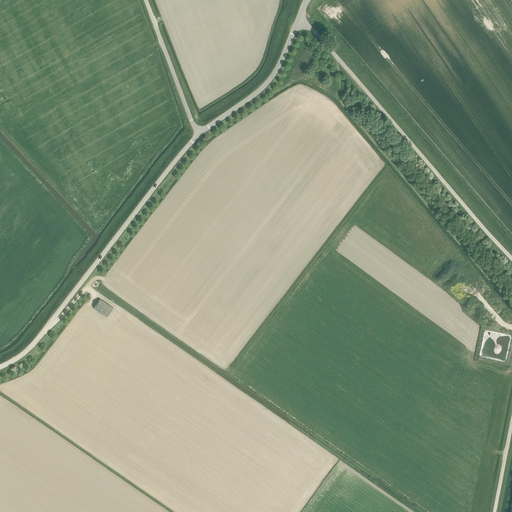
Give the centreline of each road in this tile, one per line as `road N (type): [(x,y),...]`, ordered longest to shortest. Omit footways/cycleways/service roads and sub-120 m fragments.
road 1 (unclassified): [(511,259),(298,19)]
road 2 (unclassified): [(0,366),(42,333),(200,133)]
road 3 (unclassified): [(200,133),(269,79),(298,19)]
road 4 (unclassified): [(145,0),(200,133)]
